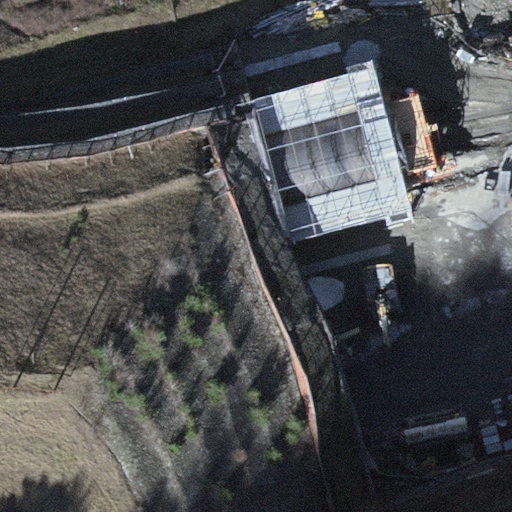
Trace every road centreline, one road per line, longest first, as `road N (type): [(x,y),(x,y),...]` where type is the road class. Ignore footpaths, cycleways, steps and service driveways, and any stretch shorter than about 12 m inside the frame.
road 1 (motorway): [(511,170),(287,243),(0,318)]
road 2 (motorway): [(60,511),(511,383)]
